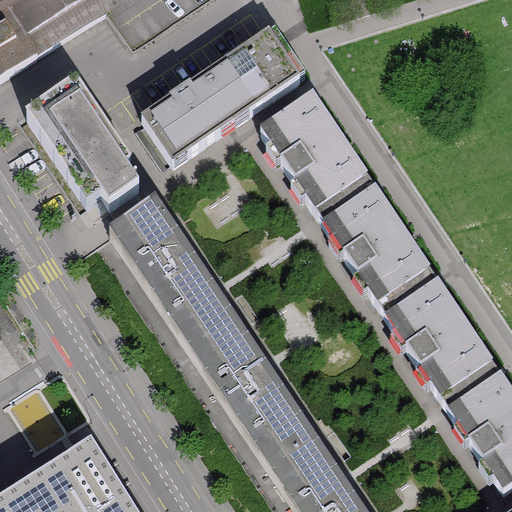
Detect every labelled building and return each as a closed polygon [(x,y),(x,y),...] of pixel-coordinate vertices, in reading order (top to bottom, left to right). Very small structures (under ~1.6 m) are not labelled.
[(0,0),(0,87),(102,20),(93,0),(0,0)] [(148,134),(179,179),(305,92),(274,47),(148,134)] [(107,210),(116,224),(146,204),(133,185),(138,182),(78,96),(27,131),(90,222),(107,210)] [(370,189),(317,110),(264,146),(317,225),(387,329),(445,417),(505,506),(511,501),(511,400),(499,382),(440,293),(370,189)] [(115,248),(294,511),(359,511),(160,218),(115,248)] [(0,508),(0,511),(129,511),(91,452),(0,508)]
